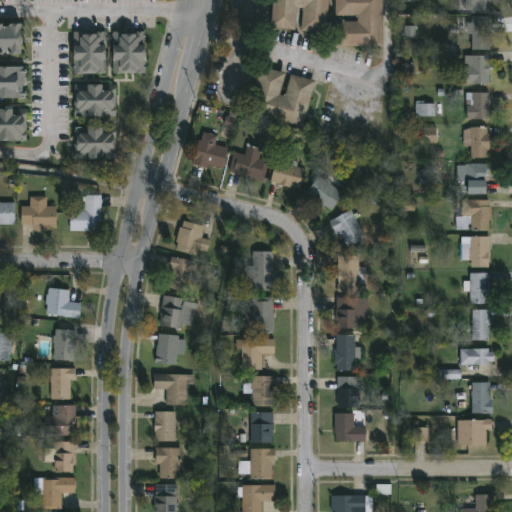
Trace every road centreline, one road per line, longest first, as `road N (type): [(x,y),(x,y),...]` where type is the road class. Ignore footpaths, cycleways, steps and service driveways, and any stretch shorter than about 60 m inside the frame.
road 1 (tertiary): [(123,511),(126,329),(211,0)]
road 2 (residential): [(307,511),(300,242),(284,222),(161,187)]
road 3 (tertiary): [(136,190),(106,329),(105,511)]
road 4 (residential): [(307,468),(511,469)]
road 5 (tertiary): [(185,0),(136,190)]
road 6 (residential): [(0,262),(139,264)]
